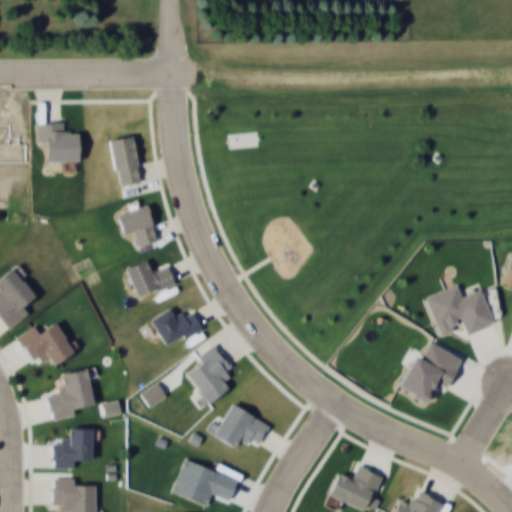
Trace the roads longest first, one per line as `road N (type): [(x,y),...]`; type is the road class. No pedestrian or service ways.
road 1 (residential): [(168,0),(168,74),(184,191),(218,273),(268,347),(301,377),(461,468),(509,511)]
road 2 (residential): [(511,70),(0,74)]
road 3 (residential): [(270,511),(335,403)]
